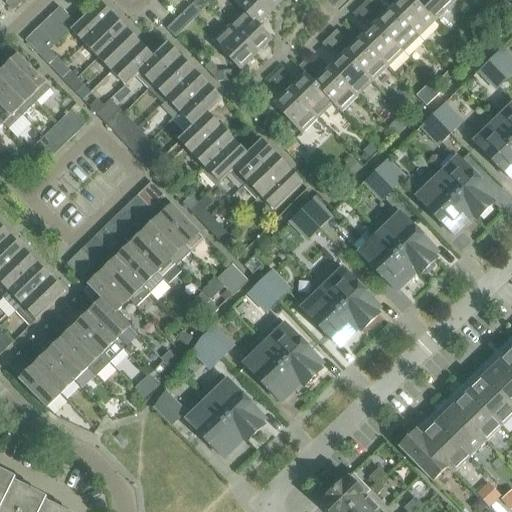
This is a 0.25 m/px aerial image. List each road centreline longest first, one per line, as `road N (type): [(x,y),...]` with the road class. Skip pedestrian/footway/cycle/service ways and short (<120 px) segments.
road 1 (residential): [(511,271),(285,485),(278,511)]
road 2 (residential): [(125,511),(123,493),(89,457),(31,430),(0,398)]
